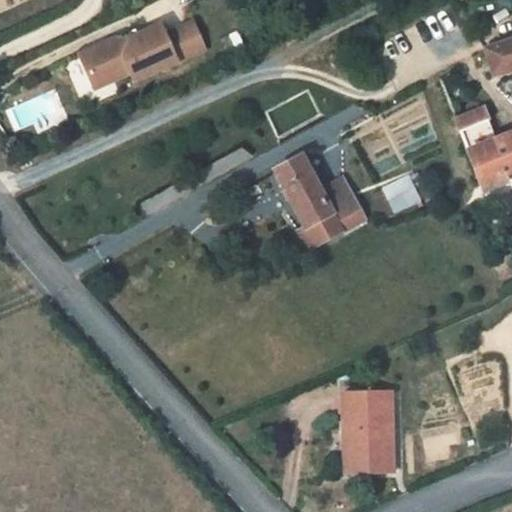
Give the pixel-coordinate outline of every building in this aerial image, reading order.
[(79,51),(94,85),(113,77),(129,69),(133,78),(204,46),(192,19),(164,31),(159,21),(136,32),(129,35),(127,39),(117,35),(116,35),(79,51)] [(134,27),(116,35),(117,35),(127,39),(129,35),(136,32),(134,27)] [(511,39),(485,48),(494,75),(511,69),(511,39)] [(511,171),(511,132),(502,136),(485,106),(455,118),(481,185),(511,171)] [(275,169),(307,226),(300,230),(309,248),(364,218),(343,178),(321,190),(301,155),(275,169)] [(417,174),(410,177),(421,199),(428,196),(417,174)] [(421,199),(410,177),(384,191),(395,213),(421,199)] [(382,220),(395,213),(384,191),(370,197),(382,220)] [(346,474),(394,473),(391,392),(343,394),(346,474)]
